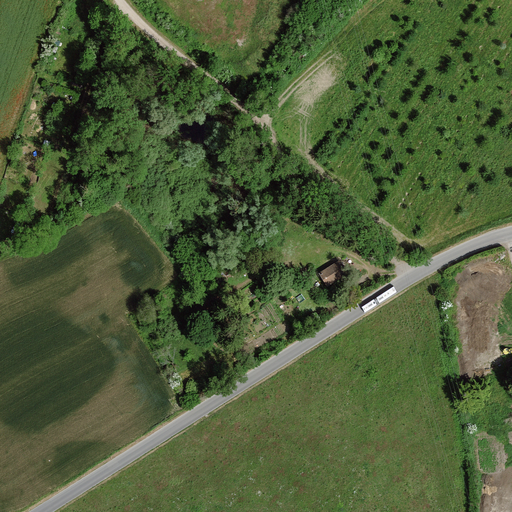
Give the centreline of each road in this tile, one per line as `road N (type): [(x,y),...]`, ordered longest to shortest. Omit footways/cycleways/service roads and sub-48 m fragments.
road 1 (unclassified): [(511,233),(413,276),(41,511)]
road 2 (track): [(262,115),(284,166),(313,202),(413,276)]
road 3 (track): [(110,0),(262,115)]
road 4 (track): [(262,115),(377,0)]
